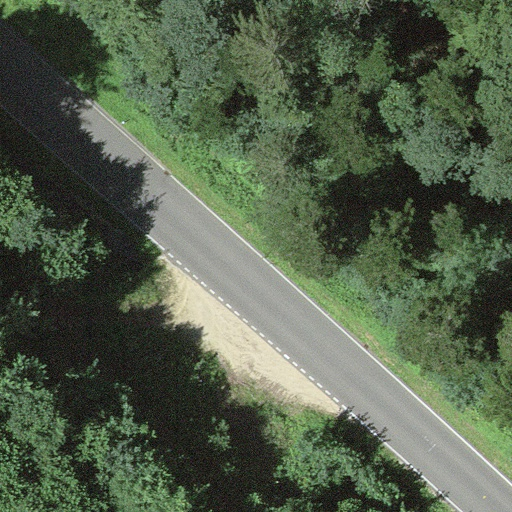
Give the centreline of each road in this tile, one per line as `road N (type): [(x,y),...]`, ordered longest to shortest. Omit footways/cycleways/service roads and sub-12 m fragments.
road 1 (tertiary): [(511,500),(0,63)]
road 2 (track): [(280,309),(218,323),(75,316),(0,272)]
road 3 (track): [(75,316),(83,352),(212,511)]
